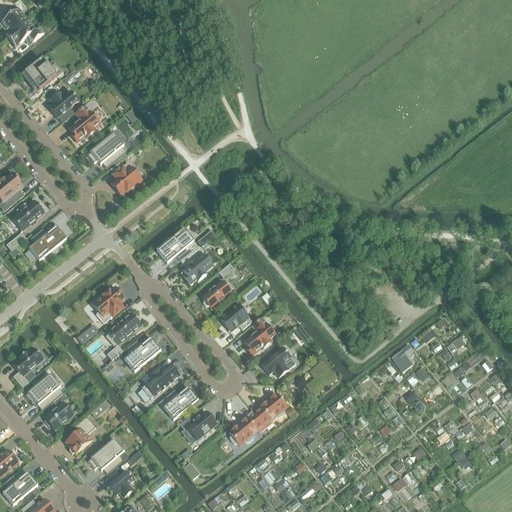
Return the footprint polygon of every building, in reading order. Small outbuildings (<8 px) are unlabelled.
[(28,22),(23,16),(28,12),(19,2),(15,6),(19,11),(0,25),(7,34),(5,36),(8,39),(28,22)] [(33,44),(44,35),(39,29),(36,32),(28,22),(8,39),(16,49),(28,39),(33,44)] [(40,87),(42,90),(62,73),(55,66),(50,70),(42,60),(21,77),(34,92),(40,87)] [(59,95),(50,102),(54,108),(50,111),(57,121),(58,120),(62,125),(74,115),(70,110),(79,103),(71,94),(64,100),(59,95)] [(80,121),(69,130),(73,136),(71,137),(77,145),(84,138),(86,140),(95,133),(94,131),(100,126),(88,112),(93,107),(90,104),(76,116),(80,121)] [(126,154),(122,149),(124,148),(113,135),(90,155),(87,157),(94,165),(97,163),(100,167),(102,166),(106,171),(126,154)] [(132,188),(141,181),(132,170),(131,170),(127,165),(123,169),(123,168),(112,177),(117,182),(111,186),(120,198),(125,193),(127,195),(134,190),(132,188)] [(24,198),(19,192),(22,190),(18,185),(19,184),(13,176),(7,181),(6,180),(0,185),(0,201),(3,205),(0,206),(0,208),(4,213),(24,198)] [(35,223),(45,215),(42,212),(43,209),(40,206),(37,206),(35,203),(27,209),(25,206),(17,212),(20,215),(12,221),(22,233),(30,227),(32,229),(37,224),(35,223)] [(49,255),(66,241),(58,231),(49,238),(43,231),(30,241),(34,246),(29,251),(36,260),(46,252),(49,255)] [(201,249),(215,237),(211,232),(197,244),(201,249)] [(193,253),(189,248),(194,243),(186,233),(176,242),(174,239),(157,253),(165,263),(174,256),(180,263),(193,253)] [(11,253),(26,241),(21,235),(6,247),(11,253)] [(213,269),(203,257),(206,255),(201,249),(181,265),(186,271),(183,274),(186,278),(184,280),(190,287),(196,282),(198,284),(206,277),(205,275),(213,269)] [(224,283),(235,274),(230,268),(219,277),(224,283)] [(211,312),(232,295),(230,292),(233,290),(227,283),(224,285),(222,282),(214,289),(213,287),(208,291),(209,293),(201,300),(204,303),(203,306),(206,309),(209,309),(211,312)] [(123,310),(119,305),(124,301),(115,290),(110,294),(109,292),(102,298),(104,299),(93,308),(98,314),(96,316),(104,326),(113,318),(113,319),(123,310)] [(251,325),(247,320),(245,317),(245,314),(242,311),(239,311),(237,308),(220,322),(230,334),(238,328),(242,332),(251,325)] [(118,348),(142,328),(139,325),(140,322),(137,319),(134,318),(131,315),(107,335),(109,337),(106,339),(114,348),(117,346),(118,348),(107,357),(112,363),(123,354),(118,348)] [(113,328),(118,324),(115,320),(110,324),(113,328)] [(261,320),(252,328),(256,333),(243,344),(247,349),(246,350),(252,358),(261,350),(262,352),(271,344),(270,343),(276,338),(273,334),(274,333),(270,328),(269,329),(261,320)] [(86,332),(82,336),(82,339),(84,341),(88,342),(92,338),(92,335),(90,333),(86,332)] [(144,366),(160,353),(152,342),(143,350),(137,342),(125,352),(129,357),(124,362),(132,372),(142,364),(144,366)] [(414,353),(408,346),(401,352),(402,352),(391,360),(402,375),(413,367),(407,359),(414,353)] [(23,379),(43,362),(33,349),(12,367),(19,374),(13,379),(22,390),(28,385),(23,379)] [(283,366),(290,360),(289,359),(290,358),(290,355),(287,352),(284,351),(283,352),(282,351),(274,357),(271,353),(258,363),(262,368),(261,368),(269,377),(274,374),(279,380),(288,373),(283,366)] [(321,377),(306,388),(314,397),(315,398),(337,381),(336,379),(329,370),(323,363),(315,370),(321,377)] [(107,371),(112,367),(111,366),(110,365),(103,370),(100,372),(102,375),(107,371)] [(179,378),(169,366),(163,371),(160,366),(147,376),(151,381),(144,386),(145,387),(141,390),(150,400),(154,397),(154,398),(179,378)] [(385,368),(378,373),(382,378),(389,373),(385,368)] [(421,370),(416,374),(421,381),(426,377),(421,370)] [(63,395),(59,390),(60,389),(50,376),(26,397),(32,405),(34,403),(37,407),(42,413),(63,395)] [(476,391),(469,396),(475,403),(480,399),(481,400),(482,400),(484,398),(481,395),(479,396),(476,391)] [(181,416),(198,402),(189,392),(180,399),(174,392),(158,405),(163,412),(164,411),(171,420),(179,413),(181,416)] [(73,417),(63,404),(68,400),(64,395),(53,404),(57,409),(44,419),(46,421),(44,423),(49,428),(50,427),(55,432),(73,417)] [(283,416),(283,413),(283,412),(287,409),(276,396),(260,410),(260,411),(254,416),(263,427),(266,430),(272,425),(270,423),(275,419),(278,420),(283,416)] [(415,406),(413,408),(418,415),(426,410),(420,403),(419,403),(418,402),(414,405),(415,406)] [(105,403),(91,415),(96,421),(110,409),(110,408),(105,403)] [(333,406),(330,409),(334,416),(338,413),(333,406)] [(390,409),(384,414),(388,421),(395,417),(390,409)] [(491,410),(486,414),(491,420),(496,416),(491,410)] [(197,443),(216,427),(206,414),(194,424),(190,419),(180,427),(184,432),(181,434),(192,447),(197,443)] [(258,433),(257,432),(263,427),(254,416),(248,421),(247,420),(229,435),(231,437),(230,438),(230,441),(234,445),(237,446),(238,446),(239,448),(245,443),(245,444),(248,444),(253,440),(253,437),(258,433)] [(87,419),(74,429),(78,434),(65,444),(70,450),(69,453),(72,456),(74,456),(75,457),(92,442),(88,436),(96,430),(87,419)] [(465,419),(460,423),(463,427),(468,424),(465,419)] [(352,425),(347,429),(352,436),(357,432),(352,425)] [(468,427),(462,432),(466,436),(472,432),(468,427)] [(124,463),(119,458),(124,454),(114,441),(91,461),(88,463),(95,471),(97,469),(101,473),(103,472),(107,477),(124,463)] [(484,444),(478,449),(485,458),(491,452),(484,444)] [(420,449),(413,455),(418,462),(426,457),(420,449)] [(0,478),(0,479),(18,464),(8,452),(0,458),(0,478)] [(356,454),(351,458),(354,463),(360,458),(356,454)] [(129,470),(135,465),(131,459),(124,465),(129,470)] [(301,465),(294,470),(299,476),(306,471),(301,465)] [(339,468),(334,471),(338,477),(343,474),(339,468)] [(199,476),(194,470),(189,474),(188,475),(190,478),(193,481),(194,480),(199,476)] [(167,478),(168,477),(165,473),(164,474),(160,477),(163,481),(167,478)] [(128,488),(134,483),(127,474),(120,479),(116,474),(105,484),(109,488),(116,498),(119,495),(124,501),(133,493),(128,488)] [(21,501),(38,487),(29,477),(20,485),(14,477),(3,486),(7,492),(3,495),(11,505),(19,498),(21,501)] [(281,481),(273,487),(279,494),(287,488),(281,481)] [(234,484),(226,490),(230,496),(238,489),(234,484)] [(53,511),(45,501),(37,508),(33,502),(21,511),(53,511)]
